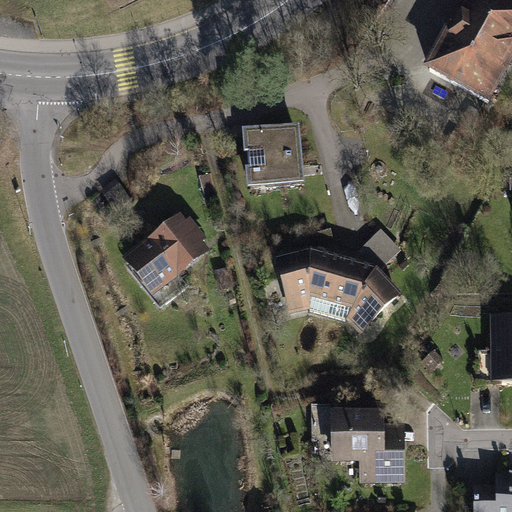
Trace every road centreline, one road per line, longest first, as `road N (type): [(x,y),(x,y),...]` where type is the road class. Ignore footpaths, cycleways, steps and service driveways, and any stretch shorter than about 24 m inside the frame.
road 1 (tertiary): [(40,77),(41,194),(137,511)]
road 2 (secondary): [(40,77),(127,71),(188,54),(290,0)]
